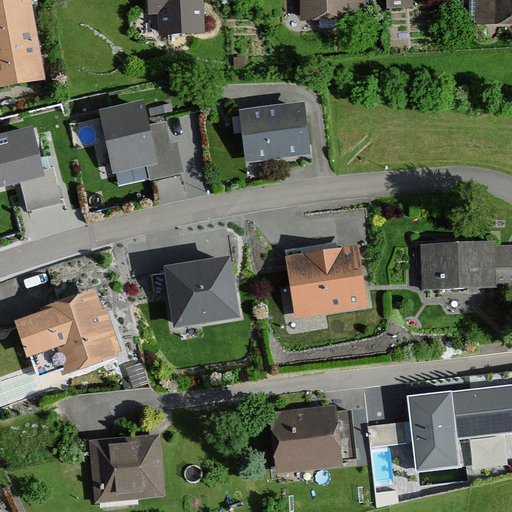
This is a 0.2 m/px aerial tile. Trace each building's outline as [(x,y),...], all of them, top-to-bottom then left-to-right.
[(0,83),(42,76),(28,0),(25,0),(0,4),(0,83)] [(201,0),(145,0),(147,15),(160,14),(161,37),(203,34),(201,0)] [(296,0),(297,24),(355,23),(355,0),(296,0)] [(511,0),(479,0),(479,29),(511,29),(511,0)] [(141,103),(100,112),(114,171),(147,164),(150,180),(184,173),(177,141),(171,143),(166,122),(146,126),(141,103)] [(243,115),(249,159),(306,152),(300,107),(243,115)] [(0,183),(20,179),(28,209),(61,201),(53,171),(42,174),(30,129),(0,136),(0,183)] [(424,285),(511,282),(511,250),(490,251),(490,245),(423,248),(424,285)] [(354,249),(290,260),(299,314),(363,304),(354,249)] [(228,260),(168,269),(176,323),(237,313),(228,260)] [(63,342),(73,368),(114,353),(93,295),(18,322),(29,354),(63,342)] [(511,387),(408,398),(417,479),(460,475),(457,443),(511,436),(511,387)] [(272,472),(335,467),(330,414),(267,419),(272,472)] [(91,508),(165,502),(159,437),(85,444),(91,508)]
